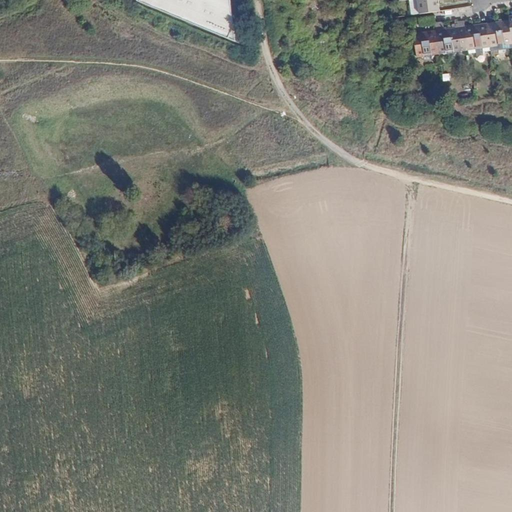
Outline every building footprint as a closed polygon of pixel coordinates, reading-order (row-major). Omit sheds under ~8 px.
[(149,0),(146,11),(253,60),(246,19),(242,17),(243,12),(224,3),(225,0),(149,0)] [(243,0),(241,0),(236,9),(243,12),(242,17),(246,19),(243,0)] [(439,11),(437,0),(417,0),(419,14),(439,11)] [(434,16),(418,18),(419,25),(435,23),(434,20),(434,16)] [(487,23),(491,51),(498,50),(497,47),(505,45),(506,49),(511,47),(511,41),(511,36),(509,20),(487,23)] [(461,23),(457,23),(458,27),(458,33),(466,33),(465,26),(465,24),(464,22),(461,23)] [(468,48),(469,54),(476,53),(475,49),(483,49),(483,52),(491,51),(487,23),(465,26),(466,33),(468,48)] [(436,30),(439,54),(444,54),(447,57),(454,56),(457,52),(462,51),(462,49),(468,48),(466,33),(458,33),(458,27),(436,30)] [(434,55),(439,54),(436,30),(414,34),(417,57),(421,57),(424,60),(432,59),(434,55)]
